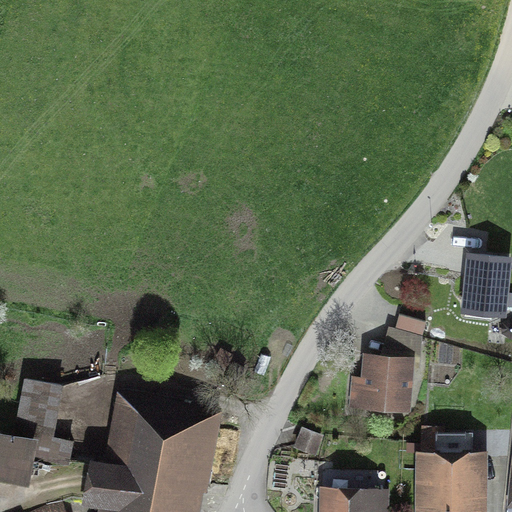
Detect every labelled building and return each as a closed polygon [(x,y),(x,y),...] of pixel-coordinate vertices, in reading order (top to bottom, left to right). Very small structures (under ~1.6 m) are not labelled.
[(506,317),(511,261),(471,257),(466,314),(506,317)] [(401,300),(390,328),(413,338),(425,310),(401,300)] [(408,413),(412,361),(367,358),(365,382),(352,381),(350,409),(408,413)] [(63,388),(28,381),(18,436),(43,440),(38,463),(70,469),(74,445),(53,441),(63,388)] [(201,511),(219,410),(123,394),(112,462),(100,460),(93,503),(105,505),(103,511),(201,511)] [(322,440),(303,431),(295,447),(315,456),(322,440)] [(444,431),(423,431),(423,455),(444,456),(444,431)] [(18,436),(0,432),(0,479),(35,485),(38,463),(43,440),(18,436)] [(423,455),(419,456),(418,511),(489,511),(490,455),(444,456),(423,455)] [(383,511),(383,490),(328,489),(327,511),(383,511)]
